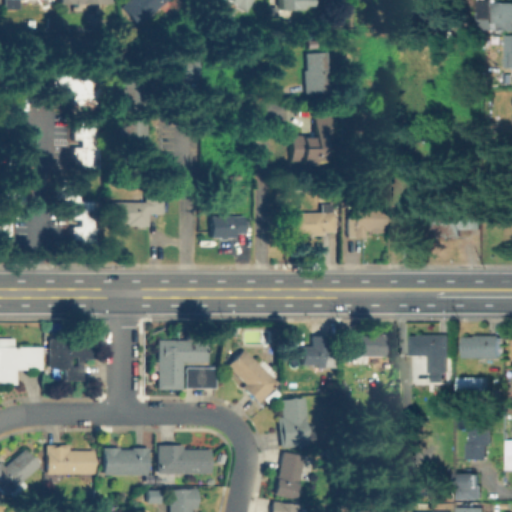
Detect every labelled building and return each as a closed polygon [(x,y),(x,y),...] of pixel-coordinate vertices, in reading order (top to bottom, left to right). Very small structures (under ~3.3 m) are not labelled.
[(0,0),(0,8),(15,9),(15,0),(24,0),(24,3),(31,3),(31,0),(0,0)] [(162,0),(133,24),(118,6),(124,0),(162,0)] [(249,0),(244,9),(232,3),(233,1),(231,0),(249,0)] [(309,0),(309,2),(300,3),(300,7),(292,7),(292,6),(291,6),(291,5),(276,6),(276,7),(267,8),(267,0),(309,0)] [(498,0),(498,2),(511,1),(511,20),(492,20),(491,0),(498,0)] [(433,24),(433,4),(466,4),(466,24),(433,24)] [(511,33),(504,34),(503,67),(511,66),(511,33)] [(326,90),(302,92),(301,69),(304,69),(303,52),(324,51),(326,90)] [(193,79),(194,56),(157,54),(155,78),(193,79)] [(57,68),(80,80),(82,77),(104,88),(95,105),(84,100),(81,105),(70,99),(74,92),(67,88),(63,95),(47,87),(57,68)] [(0,69),(41,69),(41,85),(32,85),(32,92),(19,92),(19,83),(12,84),(12,91),(0,91),(0,69)] [(327,115),(328,145),(323,145),(323,159),(313,159),(313,164),(298,164),(298,159),(288,160),(288,134),(301,134),(301,136),(312,136),(312,115),(327,115)] [(141,148),(140,118),(115,119),(116,148),(141,148)] [(96,120),(97,166),(77,167),(77,160),(71,160),(71,146),(79,146),(79,139),(71,139),(71,120),(96,120)] [(30,153),(23,165),(19,162),(15,168),(22,172),(13,188),(24,195),(18,206),(12,203),(8,210),(0,205),(0,187),(4,181),(0,178),(0,167),(8,155),(1,151),(12,132),(28,141),(23,149),(30,153)] [(489,157),(489,141),(502,141),(502,157),(489,157)] [(77,179),(77,200),(93,201),(93,248),(76,248),(76,239),(69,238),(69,226),(78,226),(78,218),(69,217),(69,199),(51,199),(51,186),(58,186),(59,178),(77,179)] [(160,190),(160,212),(146,212),(145,224),(125,224),(126,221),(109,221),(109,201),(142,202),(143,189),(160,190)] [(330,203),(329,212),(332,212),(332,231),(321,231),(321,234),(306,234),(306,236),(288,236),(288,212),(317,212),(317,204),(330,203)] [(421,206),(422,235),(395,234),(394,214),(398,214),(398,207),(421,206)] [(382,207),(382,230),(363,230),(363,235),(346,235),(345,217),(353,217),(353,207),(382,207)] [(480,208),(480,229),(463,228),(462,236),(438,236),(438,207),(480,208)] [(241,215),(241,232),(231,232),(231,237),(223,237),(223,239),(217,239),(216,236),(207,236),(208,215),(241,215)] [(0,221),(10,222),(10,241),(1,241),(1,247),(0,247),(0,221)] [(371,333),(384,333),(383,355),(364,355),(364,362),(349,362),(349,355),(347,355),(347,333),(357,333),(357,331),(371,331),(371,333)] [(452,333),(452,355),(450,355),(450,365),(432,365),(432,353),(414,353),(414,336),(422,335),(422,333),(452,333)] [(327,334),(327,351),(335,351),(335,366),(315,366),(315,364),(299,364),(299,356),(290,356),(290,346),(300,346),(300,345),(310,345),(310,334),(327,334)] [(500,334),(500,357),(491,357),(491,355),(465,354),(465,336),(476,336),(476,334),(500,334)] [(93,337),(93,359),(81,359),(80,379),(63,379),(63,367),(47,366),(47,336),(93,337)] [(40,346),(40,369),(14,368),(14,383),(0,383),(0,337),(13,338),(13,346),(40,346)] [(203,337),(152,337),(152,388),(177,388),(177,360),(203,361),(203,337)] [(241,348),(256,362),(260,358),(276,373),(272,377),(277,382),(257,402),(240,386),(243,383),(224,365),(241,348)] [(210,366),(180,366),(180,387),(210,387),(210,366)] [(487,379),(486,393),(460,393),(460,378),(487,379)] [(307,443),(278,446),(275,416),(279,415),(278,399),(302,396),(307,443)] [(489,412),(467,412),(467,441),(464,441),(464,458),(484,458),(484,443),(489,443),(489,412)] [(503,469),(511,469),(511,466),(511,439),(503,439),(503,469)] [(93,449),(92,472),(46,472),(46,444),(67,443),(66,449),(93,449)] [(209,447),(208,472),(173,472),(173,478),(159,478),(159,473),(156,472),(156,444),(181,444),(181,447),(209,447)] [(146,446),(146,473),(102,473),(102,447),(146,446)] [(37,464),(20,479),(25,485),(12,496),(7,491),(4,494),(0,489),(0,463),(2,465),(23,447),(37,464)] [(302,455),(291,498),(271,493),(281,451),(302,455)] [(476,473),(456,473),(457,497),(479,497),(479,484),(476,484),(476,473)] [(414,496),(396,493),(400,474),(417,477),(414,496)] [(190,507),(190,511),(167,511),(167,489),(194,488),(194,507),(190,507)] [(159,501),(145,502),(145,489),(158,489),(159,501)] [(297,503),(296,511),(270,511),(271,501),(297,503)]
